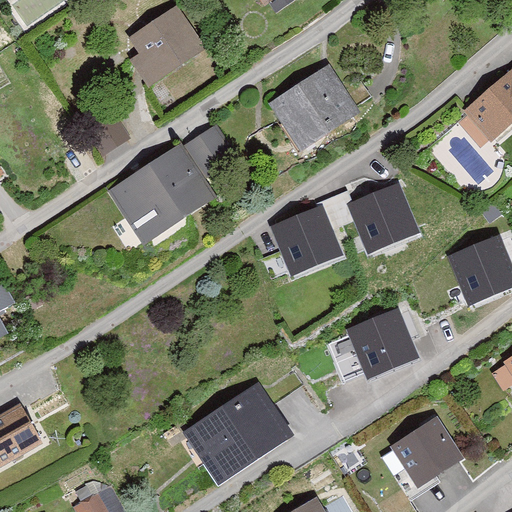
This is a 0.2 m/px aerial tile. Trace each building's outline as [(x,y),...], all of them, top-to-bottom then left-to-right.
[(199,54),(177,19),(139,43),(148,57),(138,63),(151,84),(199,54)] [(355,117),(330,76),(278,109),(304,150),(355,117)] [(511,123),(511,80),(471,114),(492,140),(511,123)] [(128,140),(114,117),(90,132),(104,155),(128,140)] [(232,157),(217,134),(190,151),(206,175),(232,157)] [(209,201),(183,157),(120,196),(147,239),(209,201)] [(400,182),(348,204),(369,255),(421,234),(400,182)] [(322,205),(270,226),(291,277),(343,256),(322,205)] [(511,265),(500,235),(447,257),(468,308),(511,290),(511,265)] [(0,309),(14,302),(0,275),(0,309)] [(398,308),(346,330),(367,381),(419,360),(398,308)] [(503,390),(511,383),(511,366),(510,364),(493,374),(503,390)] [(286,439),(257,395),(193,438),(222,482),(286,439)] [(0,466),(35,447),(17,416),(0,425),(0,466)] [(399,453),(421,488),(458,463),(436,429),(399,453)] [(321,510),(322,511),(351,511),(343,497),(321,510)] [(105,511),(98,499),(78,511),(105,511)]
